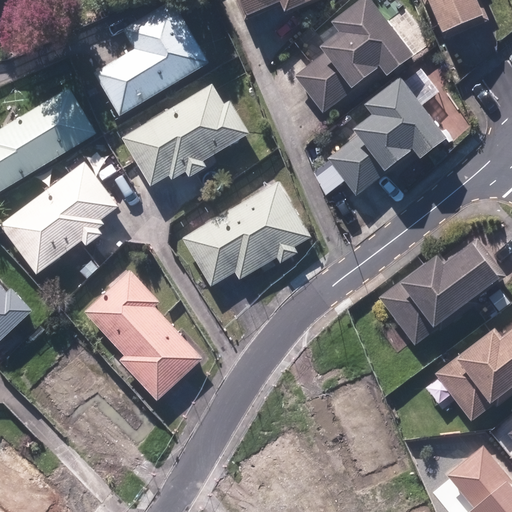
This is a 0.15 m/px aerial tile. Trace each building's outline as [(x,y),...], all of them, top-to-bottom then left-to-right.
[(97,71),(124,116),(215,61),(177,0),(174,0),(127,29),(137,46),(97,71)] [(250,0),(255,13),(288,0),(289,0),(294,11),(321,0),(250,0)] [(327,42),(331,47),(298,75),(330,112),(386,64),(396,76),(436,42),(404,5),(395,13),(383,0),(360,0),(339,18),(346,26),(327,42)] [(435,0),(450,31),(493,11),(488,0),(435,0)] [(457,135),(408,73),(371,103),(378,112),(359,127),(362,131),(330,157),(359,195),(419,147),(428,158),(457,135)] [(217,83),(127,135),(156,185),(175,174),(177,177),(192,169),(195,175),(213,165),(209,157),(253,131),(235,99),(228,102),(217,83)] [(70,87),(0,133),(0,195),(99,129),(70,87)] [(129,204),(91,157),(7,225),(45,272),(129,204)] [(240,270),(244,278),(281,257),(284,263),(304,252),(300,246),(315,238),(283,182),(189,236),(216,283),(240,270)] [(444,249),(381,295),(416,344),(509,276),(480,237),(451,259),(444,249)] [(0,339),(4,344),(44,305),(0,259),(0,339)] [(208,357),(161,306),(165,302),(134,268),(87,310),(128,354),(123,358),(161,400),(208,357)] [(500,325),(438,373),(474,419),(511,390),(511,325),(505,331),(500,325)] [(156,425),(105,377),(110,371),(77,340),(33,386),(118,465),(156,425)] [(370,368),(303,398),(326,448),(346,439),(364,480),(411,459),(370,368)] [(252,495),(258,492),(267,511),(337,511),(299,433),(236,464),(252,495)] [(72,511),(0,437),(0,507),(4,511),(72,511)] [(511,511),(511,472),(486,442),(449,473),(476,505),(468,511),(511,511)]
